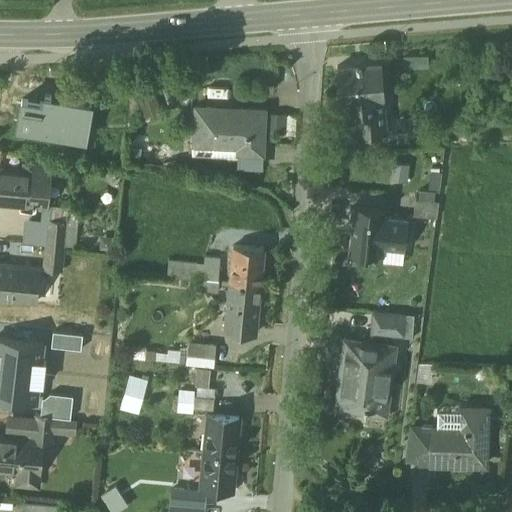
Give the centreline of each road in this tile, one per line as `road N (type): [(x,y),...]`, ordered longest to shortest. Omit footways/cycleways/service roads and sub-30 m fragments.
road 1 (residential): [(282,511),(313,15)]
road 2 (secondary): [(220,21),(51,35)]
road 3 (secondary): [(479,0),(313,15)]
